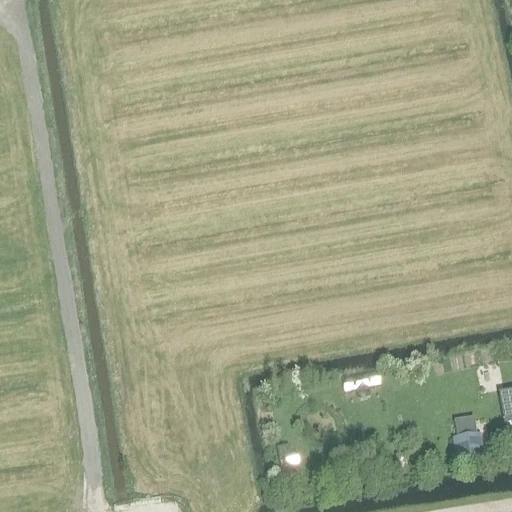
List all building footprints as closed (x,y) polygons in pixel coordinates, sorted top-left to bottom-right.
[(380,391),(380,377),(348,377),(348,391),(380,391)] [(485,463),(481,434),(451,438),(455,467),(485,463)] [(285,470),(298,467),(293,445),(280,448),(285,470)] [(404,454),(395,456),(399,476),(408,474),(404,454)] [(379,478),(377,465),(366,466),(368,480),(379,478)]
